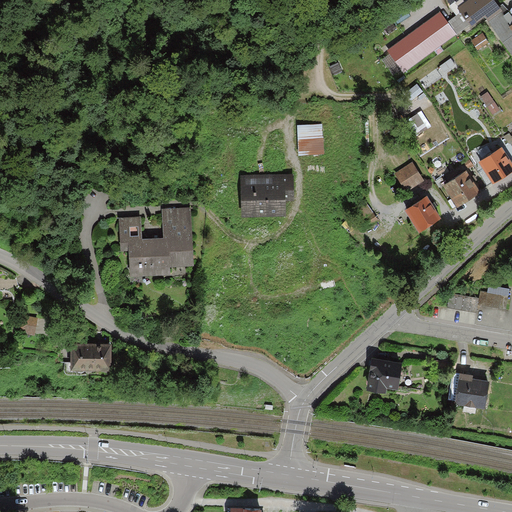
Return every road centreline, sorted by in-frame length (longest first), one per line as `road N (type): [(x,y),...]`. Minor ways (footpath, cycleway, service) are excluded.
road 1 (residential): [(304,399),(251,363),(114,322),(0,251)]
road 2 (secondary): [(506,511),(287,476)]
road 3 (secondary): [(189,461),(0,445)]
road 4 (residential): [(389,319),(511,203)]
road 5 (residential): [(130,511),(75,498),(0,503)]
road 6 (residential): [(511,342),(389,319)]
